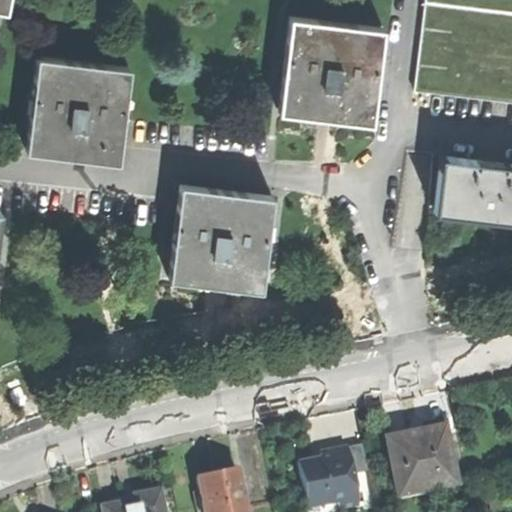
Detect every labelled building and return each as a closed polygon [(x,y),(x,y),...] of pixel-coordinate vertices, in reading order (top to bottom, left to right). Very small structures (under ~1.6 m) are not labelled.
[(511,0),(425,0),(415,91),(511,102),(511,0)] [(290,17),(279,112),(323,117),(371,123),(383,28),(290,17)] [(130,68),(37,57),(25,150),(72,156),(118,162),(119,154),(124,120),(130,68)] [(493,218),(511,220),(511,164),(442,157),(436,211),(493,218)] [(273,196),(181,185),(168,279),(218,285),(261,290),(273,196)] [(386,438),(397,494),(453,482),(441,427),(410,433),(386,438)] [(295,461),(304,505),(335,499),(336,509),(357,505),(351,474),(367,471),(361,442),(331,448),(318,451),(319,456),(295,461)] [(193,490),(197,511),(245,511),(237,469),(211,474),(196,477),(198,489),(193,490)] [(102,506),(102,511),(162,511),(158,490),(134,495),(135,500),(120,503),(102,506)]
